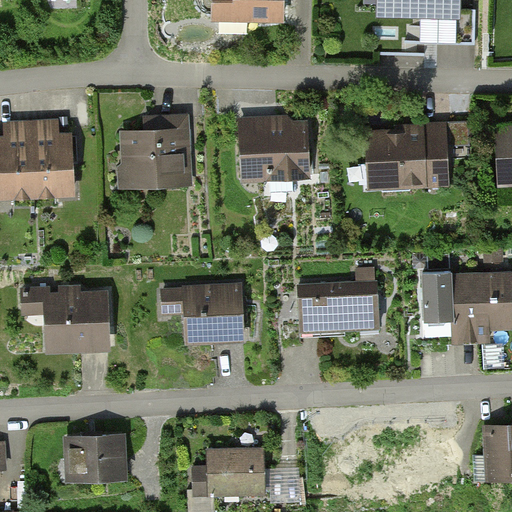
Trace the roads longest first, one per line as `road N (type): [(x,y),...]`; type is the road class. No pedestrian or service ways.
road 1 (residential): [(511,387),(0,411)]
road 2 (residential): [(511,82),(132,73)]
road 3 (residential): [(132,73),(0,86)]
